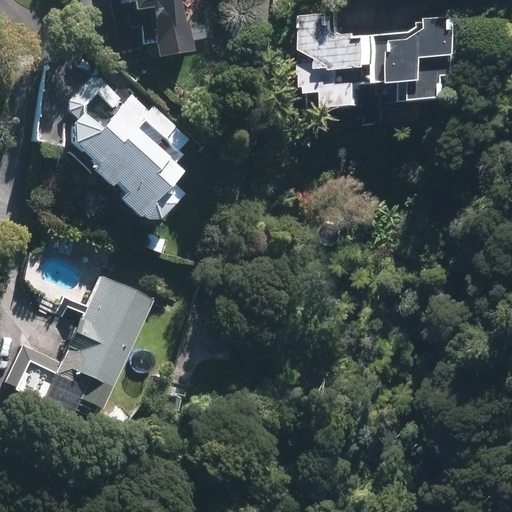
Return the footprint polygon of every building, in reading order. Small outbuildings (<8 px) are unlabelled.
[(151,17),(157,60),(193,54),(184,0),(121,0),(123,9),(129,8),(131,20),(151,17)] [(341,19),(307,23),(315,105),(317,120),(337,118),(374,114),(372,94),(407,91),(408,97),(411,97),(413,113),(466,108),(457,18),(427,21),(428,38),(344,46),(341,19)] [(75,129),(77,151),(99,172),(91,180),(107,195),(113,188),(128,203),(122,209),(144,227),(157,226),(173,209),(164,201),(180,184),(173,179),(167,172),(179,161),(162,145),(173,133),(152,114),(150,117),(129,99),(123,104),(105,85),(90,84),(70,105),(70,114),(81,123),(75,129)] [(99,416),(150,310),(101,287),(57,380),(84,393),(77,406),(99,416)] [(178,398),(164,395),(161,409),(175,411),(178,398)]
